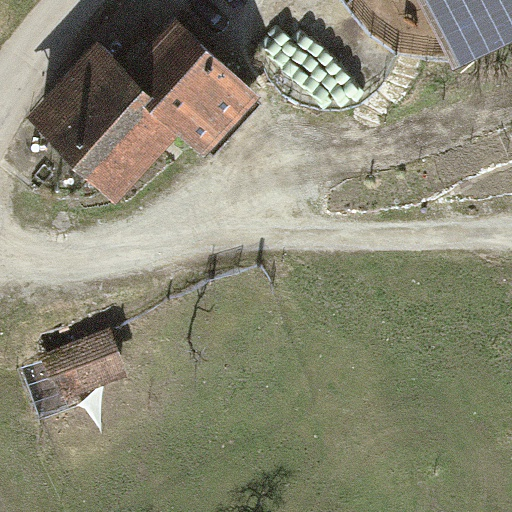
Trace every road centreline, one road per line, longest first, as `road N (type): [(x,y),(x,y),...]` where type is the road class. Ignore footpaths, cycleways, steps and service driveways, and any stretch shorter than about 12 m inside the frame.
road 1 (track): [(454,171),(370,159),(260,183),(171,226),(64,242),(0,225)]
road 2 (tertiary): [(0,125),(19,82),(90,0)]
